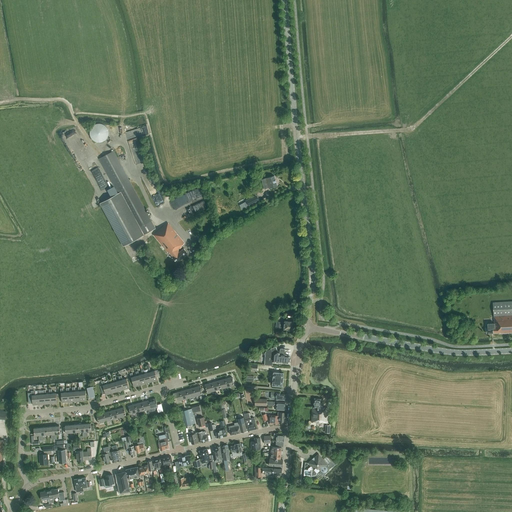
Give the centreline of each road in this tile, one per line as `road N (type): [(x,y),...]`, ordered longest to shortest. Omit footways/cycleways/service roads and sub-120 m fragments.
road 1 (secondary): [(308,327),(312,274),(283,0)]
road 2 (residential): [(29,484),(20,464),(22,413),(88,407),(162,387),(178,450)]
road 3 (track): [(511,35),(408,129),(296,137)]
road 4 (secondary): [(308,327),(444,351),(511,350)]
road 5 (residential): [(178,450),(29,484)]
